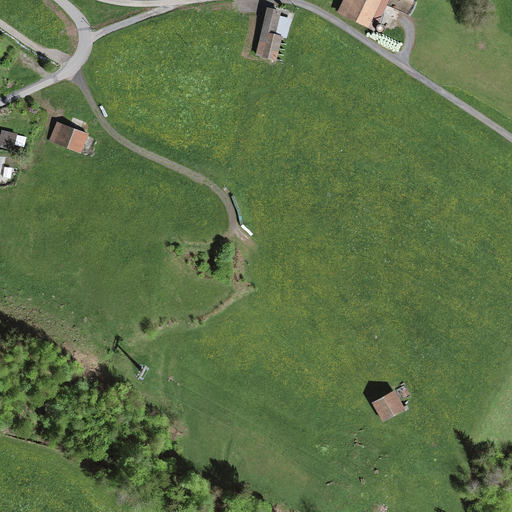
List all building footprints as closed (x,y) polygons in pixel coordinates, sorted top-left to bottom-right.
[(344,0),(338,14),(374,31),(389,0),(344,0)] [(282,13),(268,9),(266,14),(255,57),(276,63),(283,37),(276,36),(282,13)] [(89,136),(57,123),(49,142),(81,155),(89,136)] [(19,135),(1,131),(0,137),(0,148),(16,151),(19,135)] [(396,392),(372,405),(382,424),(406,411),(396,392)]
